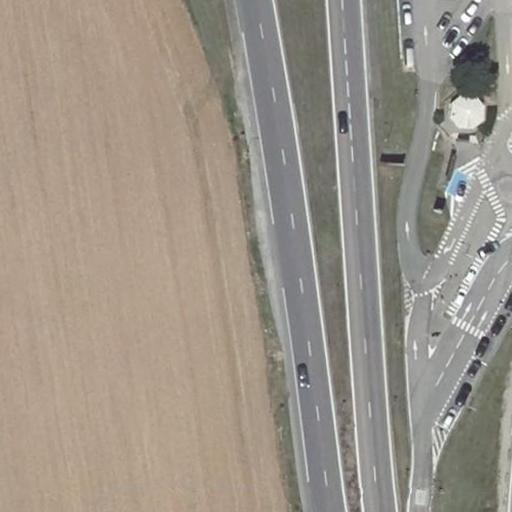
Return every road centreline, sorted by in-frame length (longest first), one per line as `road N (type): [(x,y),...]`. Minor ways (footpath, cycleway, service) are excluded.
road 1 (trunk): [(255,0),(292,217),(327,511)]
road 2 (trunk): [(379,511),(343,0)]
